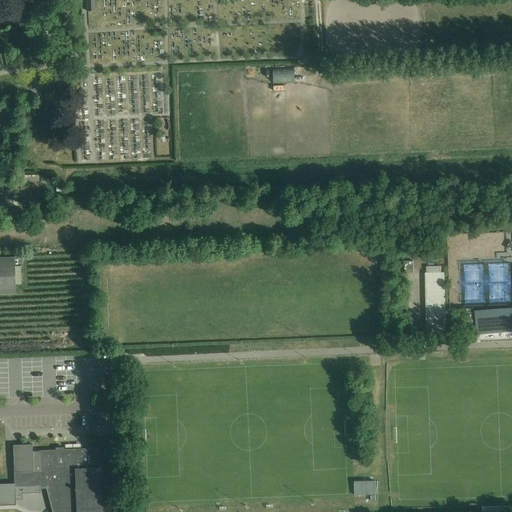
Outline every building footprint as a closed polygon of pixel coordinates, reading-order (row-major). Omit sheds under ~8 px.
[(93,0),(86,0),(87,11),(94,11),(93,0)] [(293,69),(272,69),(273,84),(294,83),(293,69)] [(48,184),(41,184),(41,192),(56,192),(56,184),(48,184)] [(15,267),(15,258),(0,258),(0,294),(16,294),(16,285),(21,285),(21,267),(15,267)] [(427,329),(443,329),(442,273),(441,273),(426,273),(425,273),(427,329)] [(511,307),(475,311),(476,326),(486,325),(487,333),(511,331),(511,307)] [(14,484),(0,484),(0,505),(16,505),(15,500),(22,500),(22,494),(40,493),(40,487),(47,486),(54,511),(101,511),(99,448),(91,449),(80,449),(74,449),(66,450),(63,450),(63,448),(56,448),(55,448),(55,450),(39,451),(32,452),(32,444),(13,445),(14,472),(14,484)] [(355,495),(376,495),(376,481),(354,481),(355,495)]
